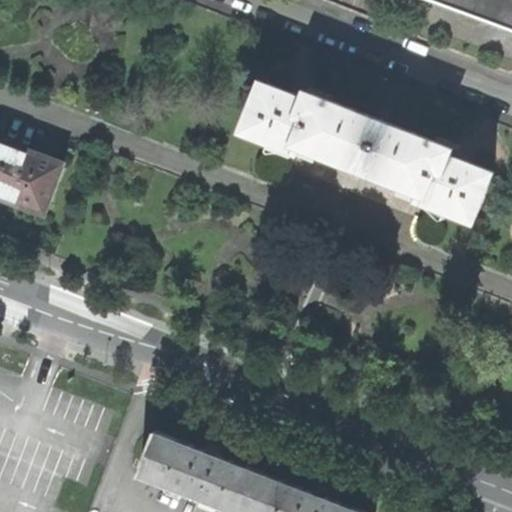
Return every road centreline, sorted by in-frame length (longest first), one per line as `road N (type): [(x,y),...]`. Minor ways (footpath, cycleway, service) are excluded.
road 1 (tertiary): [(506,490),(0,294)]
road 2 (residential): [(251,0),(511,97)]
